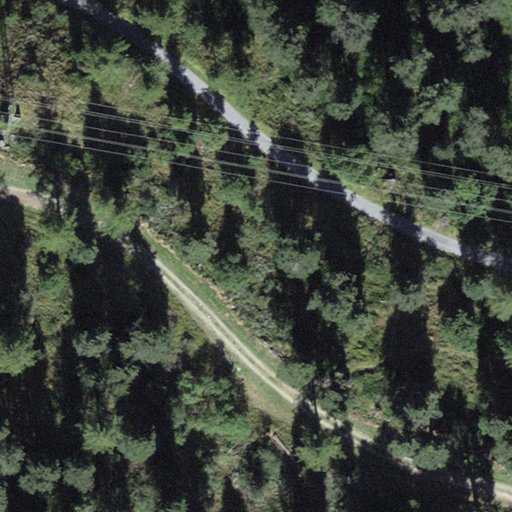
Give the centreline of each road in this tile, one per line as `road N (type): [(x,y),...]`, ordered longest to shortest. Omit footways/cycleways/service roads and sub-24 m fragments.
road 1 (track): [(0,196),(90,206),(163,259),(245,362),(393,461),(511,493)]
road 2 (track): [(77,0),(173,60),(252,131),(389,221),(511,267)]
